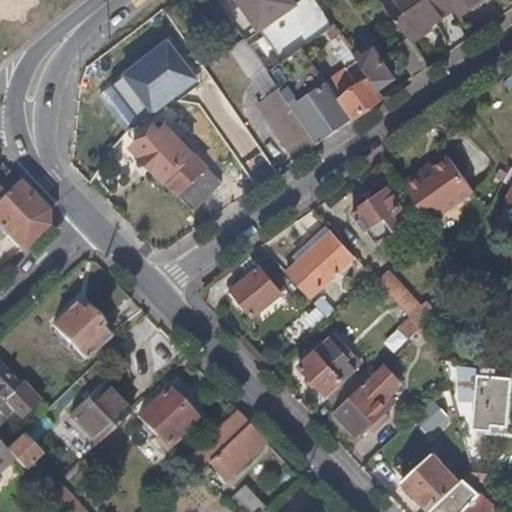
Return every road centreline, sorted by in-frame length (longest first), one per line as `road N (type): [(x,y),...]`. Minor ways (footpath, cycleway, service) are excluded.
road 1 (residential): [(511,42),(155,290)]
road 2 (residential): [(155,290),(362,511)]
road 3 (residential): [(86,18),(44,47),(21,84),(20,124),(42,162)]
road 4 (residential): [(42,162),(40,93),(86,18)]
road 5 (residential): [(0,303),(89,219)]
